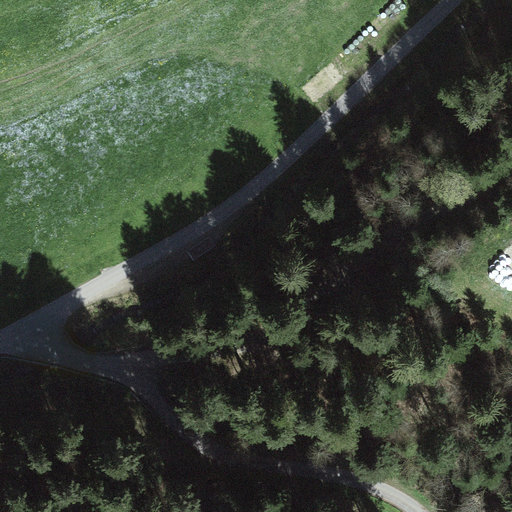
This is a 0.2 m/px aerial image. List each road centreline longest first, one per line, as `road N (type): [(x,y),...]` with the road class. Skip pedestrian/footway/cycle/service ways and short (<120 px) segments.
road 1 (residential): [(454,0),(221,215),(0,342)]
road 2 (track): [(511,167),(462,208),(308,298),(153,361),(70,360)]
road 3 (track): [(416,511),(391,493),(200,446),(159,428),(97,370),(9,338)]
